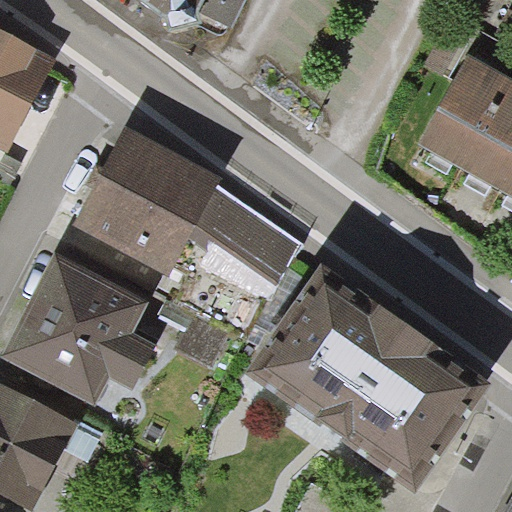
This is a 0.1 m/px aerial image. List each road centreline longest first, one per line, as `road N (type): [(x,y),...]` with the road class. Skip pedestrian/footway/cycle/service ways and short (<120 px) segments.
road 1 (residential): [(111,52),(511,342)]
road 2 (residential): [(111,52),(0,274)]
